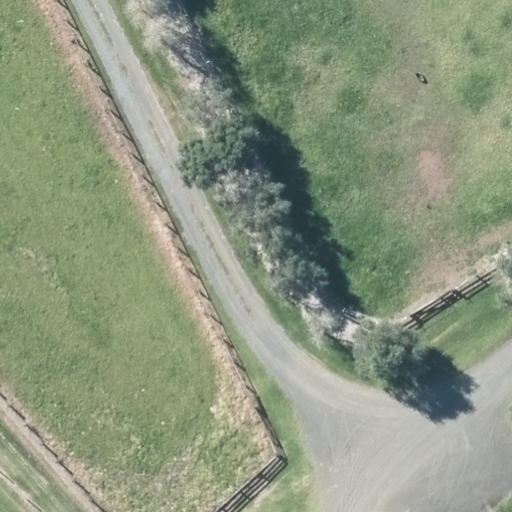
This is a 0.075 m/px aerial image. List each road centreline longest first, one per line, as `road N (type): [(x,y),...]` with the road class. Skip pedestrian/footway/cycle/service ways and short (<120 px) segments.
road 1 (track): [(368,459),(255,337),(90,0)]
road 2 (track): [(511,333),(368,459),(361,511)]
